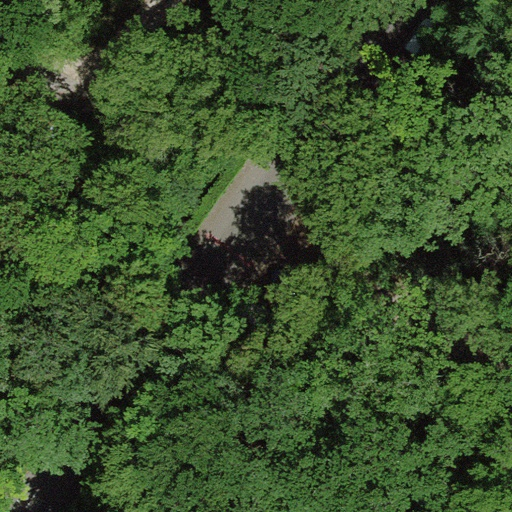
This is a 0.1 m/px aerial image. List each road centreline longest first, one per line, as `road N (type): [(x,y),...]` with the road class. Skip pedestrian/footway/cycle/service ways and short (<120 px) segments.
road 1 (residential): [(25,511),(86,446),(407,0)]
road 2 (track): [(171,0),(81,111)]
